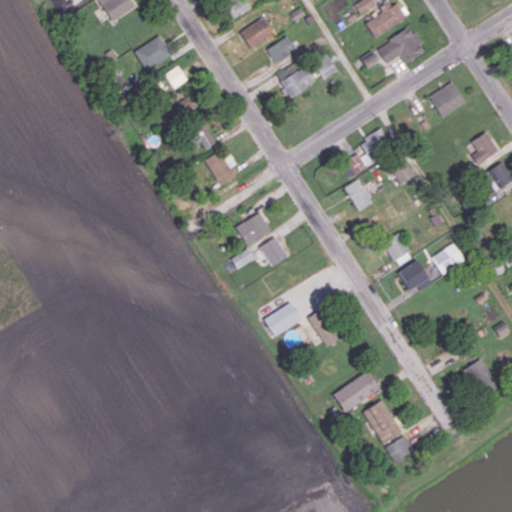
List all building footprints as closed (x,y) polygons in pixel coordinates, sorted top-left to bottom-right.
[(79,0),(51,0),(61,14),(79,0)] [(97,0),(111,20),(133,5),(129,0),(97,0)] [(249,8),(245,0),(236,0),(234,1),(233,0),(222,0),(222,1),(230,17),(249,8)] [(358,0),(353,3),(358,13),(373,5),(370,0),(358,0)] [(378,5),(381,12),(364,21),(372,35),(405,18),(397,1),(389,5),(387,1),(378,5)] [(247,47),(271,35),(263,17),(238,29),(247,47)] [(375,46),(385,62),(398,54),(403,62),(424,50),(409,26),(375,46)] [(144,69),(170,55),(159,35),(133,49),(144,69)] [(274,62),(295,49),(286,35),(266,48),(274,62)] [(322,78),(336,69),(325,52),(311,61),(322,78)] [(365,67),(376,60),(372,54),(361,60),(365,67)] [(163,74),(173,88),(186,79),(176,64),(163,74)] [(273,75),(288,98),(313,81),(303,66),(295,71),(291,64),(273,75)] [(464,102),(452,80),(427,94),(439,116),(464,102)] [(194,112),(187,98),(172,104),(179,119),(194,112)] [(201,142),(203,147),(213,144),(205,122),(187,128),(193,145),(201,142)] [(393,148),(380,127),(358,141),(363,150),(340,164),(347,176),(393,148)] [(469,140),(475,150),(471,153),(476,162),(496,151),(485,131),(469,140)] [(222,155),(219,150),(204,158),(218,185),(234,176),(229,166),(235,163),(228,152),(222,155)] [(390,170),(399,184),(413,174),(404,160),(390,170)] [(495,188),(511,180),(503,161),(486,169),(495,188)] [(343,186),(357,210),(371,201),(357,178),(343,186)] [(235,224),(244,244),(269,232),(260,212),(235,224)] [(410,257),(399,232),(383,240),(394,265),(410,257)] [(286,254),(274,236),(258,246),(270,264),(286,254)] [(430,257),(441,273),(463,259),(451,242),(430,257)] [(229,271),(253,259),(248,249),(224,261),(229,271)] [(511,252),(501,258),(507,268),(511,265),(511,252)] [(418,289),(430,284),(418,259),(397,269),(406,290),(416,286),(418,289)] [(300,319),(290,301),(262,318),(273,335),(300,319)] [(326,345),(340,336),(321,308),(307,317),(326,345)] [(497,387),(482,357),(464,367),(479,396),(497,387)] [(332,393),(344,411),(378,388),(366,370),(332,393)] [(381,443),(401,432),(382,399),(362,410),(381,443)] [(392,461),(413,450),(405,435),(384,445),(392,461)]
